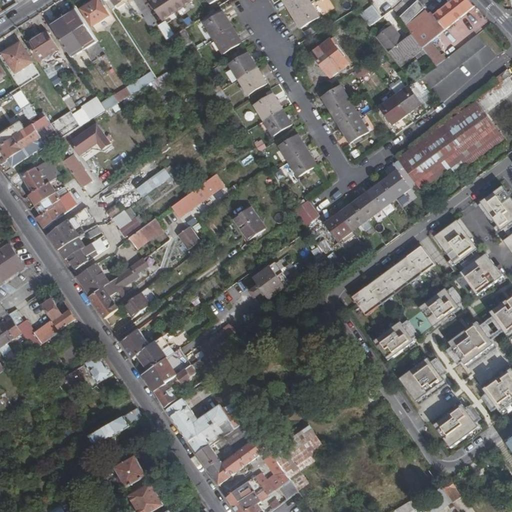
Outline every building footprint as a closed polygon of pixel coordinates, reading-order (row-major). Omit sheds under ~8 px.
[(106,0),(112,9),(116,7),(124,2),(122,0),(106,0)] [(134,1),(134,0),(122,0),(124,2),(116,7),(119,10),(134,1)] [(134,0),(134,1),(145,17),(151,14),(142,0),(134,0)] [(163,21),(192,2),(190,0),(155,0),(151,3),(163,21)] [(283,0),(302,29),(320,17),(309,0),(283,0)] [(330,0),(317,0),(315,1),(322,14),(334,8),(330,0)] [(426,8),(418,0),(399,18),(405,27),(426,8)] [(430,43),(475,8),(468,0),(456,0),(432,18),(411,35),(431,60),(437,68),(446,61),(442,56),(441,57),(430,43)] [(94,27),(95,26),(109,17),(101,3),(99,1),(84,10),(94,27)] [(104,1),(101,3),(109,17),(114,24),(117,22),(104,1)] [(375,5),(362,14),(373,28),(384,18),(375,5)] [(75,6),(50,23),(53,28),(79,12),(75,6)] [(79,12),(53,28),(73,59),(98,42),(79,12)] [(411,35),(432,18),(428,12),(407,29),(411,35)] [(224,54),(242,42),(223,13),(205,24),(224,54)] [(152,28),(158,25),(151,14),(145,17),(152,28)] [(109,17),(95,26),(99,33),(114,24),(109,17)] [(167,21),(159,26),(168,41),(176,35),(167,21)] [(307,38),(318,32),(315,24),(303,30),(307,38)] [(425,65),(431,60),(411,35),(402,42),(391,29),(380,38),(405,72),(421,60),(425,65)] [(48,32),(28,45),(39,61),(58,49),(48,32)] [(480,34),(446,61),(437,68),(424,78),(432,89),(488,45),(480,34)] [(354,64),(336,38),(314,53),(332,78),(354,64)] [(17,72),(25,67),(36,60),(32,54),(29,56),(21,44),(5,54),(17,72)] [(248,95),(267,83),(249,53),(230,64),(248,95)] [(36,60),(25,67),(30,74),(41,67),(36,60)] [(53,86),(61,83),(53,65),(45,68),(53,86)] [(502,82),(511,75),(511,71),(510,69),(499,77),(502,82)] [(152,73),(127,89),(132,96),(148,86),(157,80),(152,73)] [(511,85),(508,80),(480,101),(485,110),(511,90),(511,85)] [(350,143),(369,132),(341,86),(323,97),(350,143)] [(424,105),(411,87),(382,108),(394,127),(424,105)] [(272,134),(291,122),(274,94),(255,106),(272,134)] [(478,103),(483,111),(485,110),(480,101),(477,103),(478,103)] [(413,179),(491,121),(483,111),(478,103),(400,159),(413,179)] [(23,110),(30,120),(34,118),(39,114),(32,104),(23,110)] [(106,112),(102,106),(77,121),(78,123),(81,128),(106,112)] [(47,117),(43,120),(38,123),(34,118),(30,120),(24,124),(23,121),(0,135),(0,144),(2,147),(0,148),(8,161),(10,160),(14,167),(46,146),(42,139),(43,138),(38,130),(47,125),(55,138),(50,141),(53,146),(53,145),(57,143),(62,140),(59,135),(47,117)] [(505,140),(491,121),(413,179),(423,190),(463,162),(468,167),(505,140)] [(63,139),(81,128),(78,123),(59,135),(62,140),(63,139)] [(76,142),(84,154),(102,143),(106,149),(115,144),(114,143),(117,141),(113,136),(110,138),(102,125),(76,142)] [(298,177),(318,166),(299,135),(280,147),(298,177)] [(57,143),(61,151),(67,147),(63,139),(62,140),(57,143)] [(256,144),(261,151),(267,148),(263,140),(256,144)] [(102,143),(84,154),(86,157),(97,150),(108,153),(117,147),(115,144),(106,149),(102,143)] [(48,152),(41,156),(46,164),(53,159),(48,152)] [(93,180),(96,179),(78,153),(75,155),(93,180)] [(67,162),(85,188),(94,182),(93,180),(75,155),(73,157),(67,162)] [(53,159),(46,164),(44,165),(50,175),(59,169),(58,167),(53,159)] [(26,177),(35,194),(52,183),(57,180),(55,176),(52,178),(50,175),(44,165),(26,177)] [(144,198),(173,177),(166,168),(137,189),(144,198)] [(398,171),(326,224),(339,243),(411,190),(398,171)] [(176,207),(183,218),(226,186),(218,176),(192,195),(176,207)] [(31,196),(38,206),(57,193),(52,183),(35,194),(31,196)] [(54,206),(71,194),(66,187),(57,193),(38,206),(44,216),(55,208),(54,206)] [(511,197),(505,188),(479,206),(500,235),(506,230),(511,225),(511,197)] [(39,219),(46,229),(79,205),(71,193),(71,194),(54,206),(55,208),(44,216),(39,219)] [(309,202),(297,212),(299,215),(306,227),(320,217),(309,202)] [(107,212),(113,218),(124,210),(118,203),(107,212)] [(239,222),(254,210),(253,208),(238,220),(239,222)] [(269,229),(254,210),(239,222),(254,240),(269,229)] [(121,230),(128,238),(142,228),(136,219),(121,230)] [(482,247),(462,219),(436,238),(457,266),(462,263),(477,251),(482,247)] [(50,236),(61,251),(82,239),(83,238),(71,220),(50,236)] [(88,232),(91,239),(103,233),(100,227),(88,232)] [(142,228),(128,238),(129,240),(143,229),(142,228)] [(182,237),(191,250),(203,242),(193,229),(182,237)] [(61,251),(67,261),(72,258),(87,248),(82,239),(61,251)] [(0,284),(26,267),(8,241),(3,244),(0,246),(0,284)] [(358,241),(345,254),(357,265),(369,252),(358,241)] [(72,258),(79,270),(100,255),(93,244),(87,248),(72,258)] [(436,266),(423,248),(355,299),(368,316),(436,266)] [(462,263),(467,271),(483,259),(477,251),(462,263)] [(505,278),(488,255),(483,259),(467,271),(463,274),(479,297),(505,278)] [(93,298),(108,320),(121,310),(117,303),(125,297),(121,292),(152,270),(150,266),(145,260),(112,285),(93,298)] [(254,279),(257,284),(266,296),(270,301),(292,285),(277,263),(254,279)] [(80,279),(93,298),(112,285),(99,266),(80,279)] [(266,296),(257,284),(256,285),(257,288),(251,292),(255,299),(262,295),(264,298),(266,296)] [(450,293),(460,307),(466,303),(455,289),(450,293)] [(450,293),(448,290),(422,309),(436,328),(462,309),(460,307),(450,293)] [(136,299),(128,305),(137,317),(152,306),(144,293),(136,299)] [(63,330),(79,320),(73,311),(66,316),(54,299),(46,305),(56,320),(38,332),(30,320),(21,326),(25,333),(36,349),(50,339),(63,330)] [(511,299),(492,314),(495,318),(506,332),(511,340),(511,338),(511,299)] [(21,326),(15,318),(0,328),(0,347),(1,350),(9,344),(25,333),(21,326)] [(482,327),(493,342),(506,332),(495,318),(482,327)] [(409,322),(404,326),(415,340),(420,336),(409,322)] [(404,326),(402,323),(376,343),(390,362),(416,342),(415,340),(404,326)] [(482,327),(479,323),(451,344),(454,348),(464,362),(470,370),(498,349),(493,342),(482,327)] [(67,337),(63,330),(50,339),(55,345),(67,337)] [(73,362),(90,350),(78,332),(61,344),(73,362)] [(124,344),(135,360),(141,356),(153,347),(142,332),(124,344)] [(203,348),(208,356),(229,341),(224,332),(211,342),(211,341),(206,343),(207,344),(203,348)] [(219,373),(248,351),(237,335),(231,339),(229,341),(208,356),(193,367),(159,393),(168,408),(180,400),(175,393),(178,391),(177,389),(184,384),(185,386),(193,381),(193,378),(213,365),(219,373)] [(141,356),(151,371),(176,354),(165,338),(153,347),(141,356)] [(1,350),(5,355),(13,350),(9,344),(1,350)] [(464,362),(454,348),(448,352),(459,366),(464,362)] [(150,380),(159,393),(193,367),(182,351),(176,354),(151,371),(145,376),(149,381),(150,380)] [(117,376),(104,357),(90,366),(98,377),(103,384),(117,376)] [(438,359),(432,364),(443,379),(449,374),(438,359)] [(432,364),(430,360),(401,380),(420,406),(448,385),(443,379),(432,364)] [(98,377),(90,366),(62,382),(69,393),(98,377)] [(511,368),(511,367),(482,387),(488,395),(498,409),(501,413),(511,405),(511,368)] [(69,393),(62,382),(56,386),(62,397),(69,393)] [(389,405),(375,385),(364,392),(378,412),(389,405)] [(498,409),(488,395),(482,398),(493,413),(498,409)] [(224,412),(222,409),(200,423),(185,399),(169,410),(200,454),(212,446),(212,447),(241,427),(250,421),(237,403),(224,412)] [(0,420),(11,413),(3,401),(0,402),(0,420)] [(467,410),(461,403),(433,423),(452,449),(480,428),(477,425),(467,410)] [(141,410),(136,404),(132,406),(136,413),(141,410)] [(472,406),(467,410),(477,425),(483,421),(472,406)] [(141,410),(136,413),(93,438),(100,448),(148,420),(141,410)] [(250,421),(241,427),(248,436),(257,430),(250,421)] [(292,482),(300,493),(311,486),(303,473),(324,459),(320,453),(326,449),(311,428),(273,453),(292,482)] [(262,438),(257,430),(248,436),(253,444),(262,438)] [(240,453),(248,466),(271,450),(262,438),(253,444),(240,453)] [(200,454),(210,470),(222,460),(221,459),(219,456),(212,447),(212,446),(200,454)] [(266,492),(271,499),(286,487),(292,482),(273,453),(272,452),(269,455),(272,459),(267,462),(278,477),(270,482),(264,473),(257,479),(266,492)] [(224,465),(233,478),(248,466),(240,453),(237,456),(225,464),(224,465)] [(131,488),(150,477),(139,458),(120,469),(131,488)] [(210,470),(221,486),(233,478),(224,465),(225,464),(222,460),(210,470)] [(89,480),(102,473),(95,461),(82,468),(89,480)] [(458,488),(453,481),(444,487),(456,504),(463,499),(457,489),(458,488)] [(286,487),(293,498),(300,493),(292,482),(286,487)] [(230,498),(237,509),(258,495),(251,483),(230,498)] [(157,511),(167,506),(154,484),(132,496),(133,498),(129,500),(136,511),(157,511)] [(202,500),(197,492),(188,498),(193,506),(202,500)] [(237,509),(239,511),(264,511),(262,508),(272,500),(271,499),(266,492),(260,497),(258,495),(237,509)] [(397,511),(410,511),(420,506),(416,500),(397,511)]
